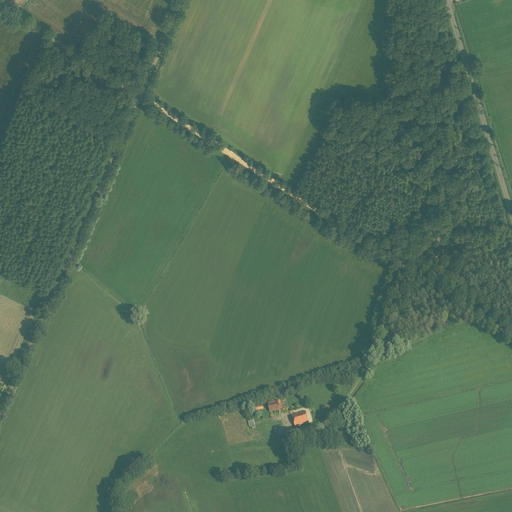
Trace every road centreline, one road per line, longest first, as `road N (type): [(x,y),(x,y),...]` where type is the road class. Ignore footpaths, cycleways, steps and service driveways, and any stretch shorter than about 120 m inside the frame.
road 1 (track): [(142,93),(511,333)]
road 2 (unclassified): [(0,416),(142,93)]
road 3 (tertiary): [(511,214),(446,0)]
road 4 (unclassified): [(142,93),(0,2)]
